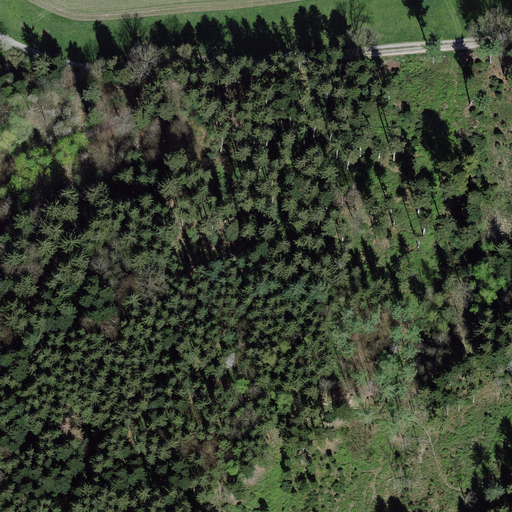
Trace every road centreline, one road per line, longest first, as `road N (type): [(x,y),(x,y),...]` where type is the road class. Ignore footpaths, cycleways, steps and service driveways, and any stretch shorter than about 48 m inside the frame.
road 1 (track): [(511,31),(196,60),(131,111),(0,165)]
road 2 (track): [(0,33),(81,66),(196,60)]
